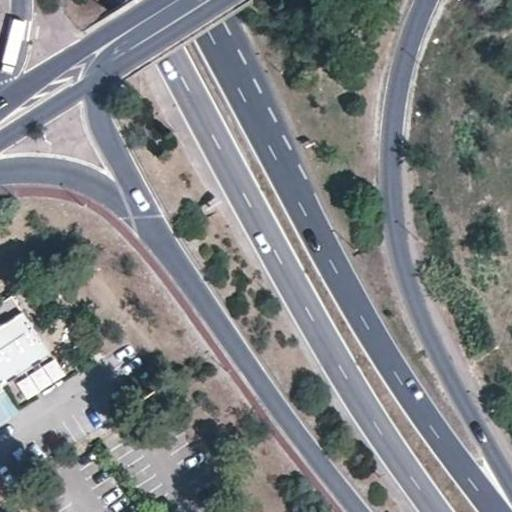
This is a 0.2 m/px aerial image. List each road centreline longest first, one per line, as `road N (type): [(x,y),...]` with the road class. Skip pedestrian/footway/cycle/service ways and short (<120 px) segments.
road 1 (primary): [(143,0),(363,410),(437,511)]
road 2 (primary): [(493,511),(380,354),(204,0)]
road 3 (primary): [(511,490),(427,342),(405,278),(392,139),(400,78),(427,0)]
road 4 (primary): [(173,251),(355,511)]
road 5 (primary): [(0,174),(79,180),(132,208),(173,251)]
road 6 (tertiary): [(166,0),(0,105)]
road 7 (primary): [(92,84),(102,135),(173,251)]
road 8 (tertiary): [(92,84),(226,0)]
road 9 (tertiary): [(197,0),(117,50),(92,84)]
